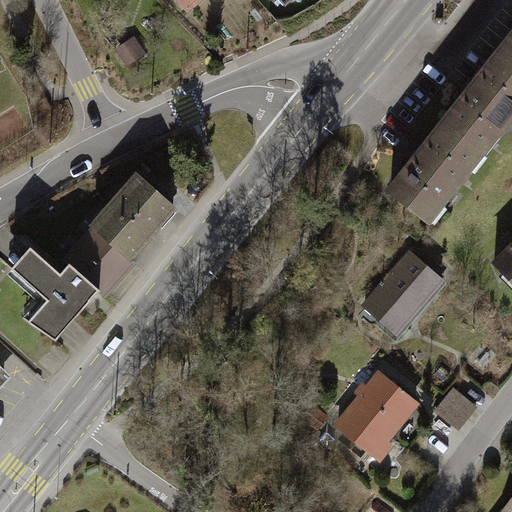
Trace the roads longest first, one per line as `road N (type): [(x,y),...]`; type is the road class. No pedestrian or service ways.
road 1 (primary): [(72,417),(327,101)]
road 2 (unclassified): [(327,101),(283,84),(244,86),(114,143)]
road 3 (residential): [(114,143),(46,0)]
road 4 (residential): [(197,511),(72,417)]
road 5 (residential): [(511,401),(425,511)]
road 6 (residential): [(482,0),(451,47),(415,53),(379,32)]
road 7 (unclassified): [(114,143),(0,207)]
